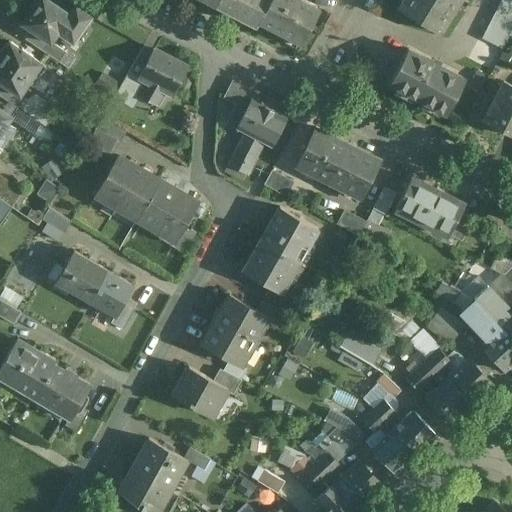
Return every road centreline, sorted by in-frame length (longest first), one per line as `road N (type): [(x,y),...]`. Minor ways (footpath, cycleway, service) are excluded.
road 1 (residential): [(62,511),(236,198),(209,169),(211,38)]
road 2 (residential): [(511,185),(294,82)]
road 3 (tertiary): [(474,422),(381,511)]
